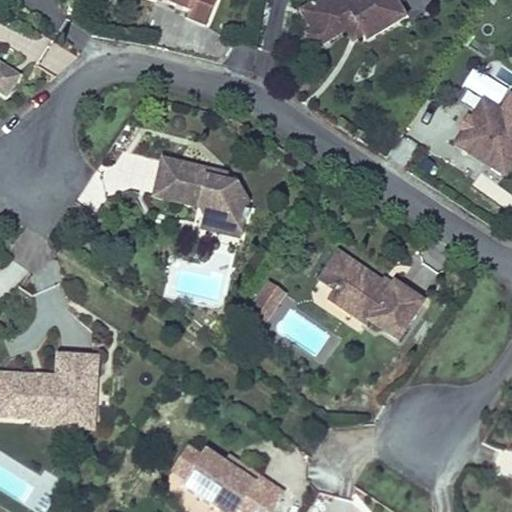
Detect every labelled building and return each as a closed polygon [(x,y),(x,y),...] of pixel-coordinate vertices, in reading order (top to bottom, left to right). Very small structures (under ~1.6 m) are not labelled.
[(162,0),(190,12),(188,18),(208,26),(218,0),(162,0)] [(311,0),(298,7),(309,27),(320,21),(329,38),(344,29),(348,37),(361,30),(365,38),(406,16),(397,0),(311,0)] [(320,21),(309,27),(302,30),(311,47),(329,38),(320,21)] [(0,94),(6,98),(21,74),(0,60),(0,94)] [(460,128),(452,141),(505,174),(511,163),(511,90),(509,89),(499,104),(482,93),(470,112),(467,110),(457,126),(460,128)] [(208,181),(209,172),(161,161),(153,196),(198,208),(204,218),(215,220),(220,228),(240,232),(247,204),(236,187),(225,185),(208,181)] [(226,175),(209,172),(208,181),(225,185),(226,175)] [(215,220),(204,218),(201,232),(238,239),(240,232),(220,228),(215,220)] [(319,277),(335,287),(358,302),(351,312),(366,322),(370,317),(396,334),(420,298),(394,280),(387,290),(380,285),(383,281),(337,250),(319,277)] [(286,291),(268,279),(247,309),(266,322),(286,291)] [(358,302),(335,287),(329,297),(351,312),(358,302)] [(32,378),(33,371),(0,369),(0,414),(28,416),(70,417),(70,406),(94,407),(96,354),(57,352),(56,372),(46,372),(46,379),(32,378)] [(70,417),(28,416),(28,426),(93,428),(94,407),(70,406),(70,417)] [(170,471),(182,479),(198,454),(186,446),(170,471)] [(267,511),(282,489),(257,473),(253,480),(222,461),(202,448),(198,454),(182,479),(178,485),(221,511),(233,511),(236,508),(242,511),(267,511)] [(253,480),(257,473),(227,454),(222,461),(253,480)]
